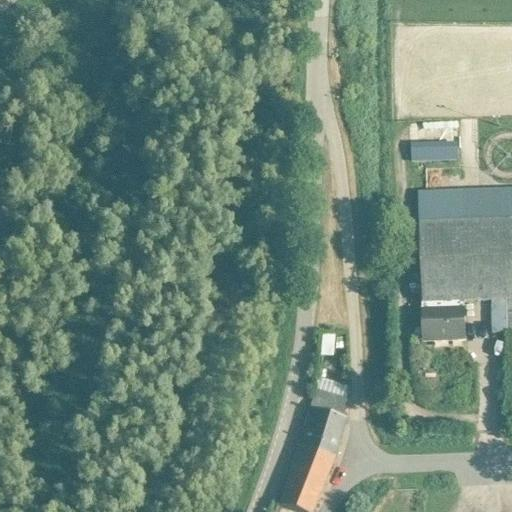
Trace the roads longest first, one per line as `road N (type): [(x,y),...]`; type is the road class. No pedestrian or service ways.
road 1 (unclassified): [(254,511),(292,411),(303,339),(317,97)]
road 2 (unclassified): [(359,462),(346,212),(332,129),(317,97)]
road 3 (unclassified): [(359,462),(511,457)]
